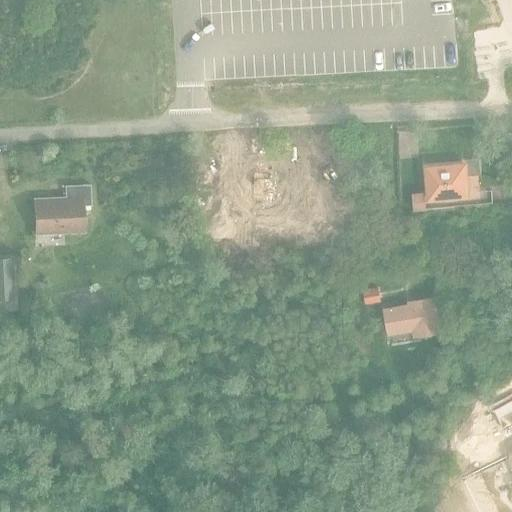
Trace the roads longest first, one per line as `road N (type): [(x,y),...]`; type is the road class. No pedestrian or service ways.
road 1 (residential): [(189,125),(496,110)]
road 2 (unclassified): [(0,135),(189,125)]
